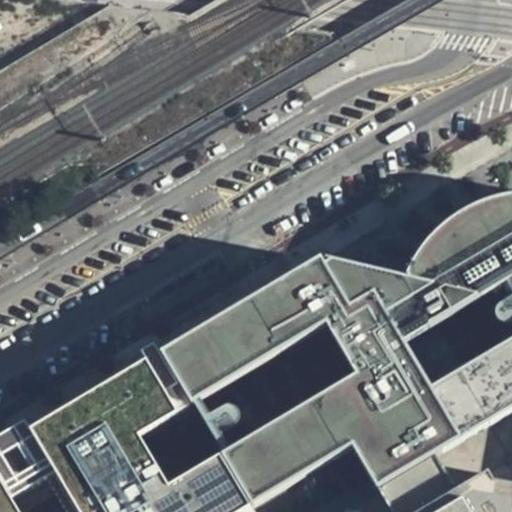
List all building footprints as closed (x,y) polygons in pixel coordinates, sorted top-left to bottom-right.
[(511,511),(511,489),(460,491),(454,480),(439,455),(467,439),(409,342),(511,280),(511,198),(486,204),(459,217),(442,231),(427,248),(409,278),(321,258),(160,354),(254,509),(349,448),(376,493),(381,491),(393,511),(511,511)] [(511,280),(409,342),(467,439),(491,424),(461,373),(511,343),(511,280)] [(511,343),(461,373),(491,424),(511,411),(511,343)] [(78,511),(232,511),(144,364),(31,432),(78,511)] [(19,511),(0,480),(0,511),(19,511)]
